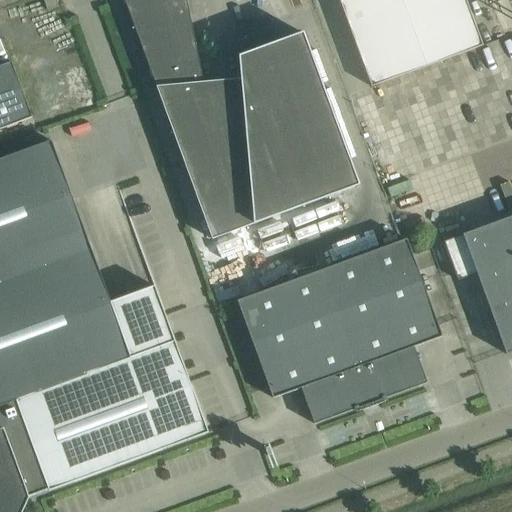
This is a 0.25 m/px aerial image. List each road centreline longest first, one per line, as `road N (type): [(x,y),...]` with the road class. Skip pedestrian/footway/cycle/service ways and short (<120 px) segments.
road 1 (unknown): [(511,169),(433,202),(408,189),(393,163),(392,136),(511,86)]
road 2 (unclassified): [(511,412),(244,511)]
